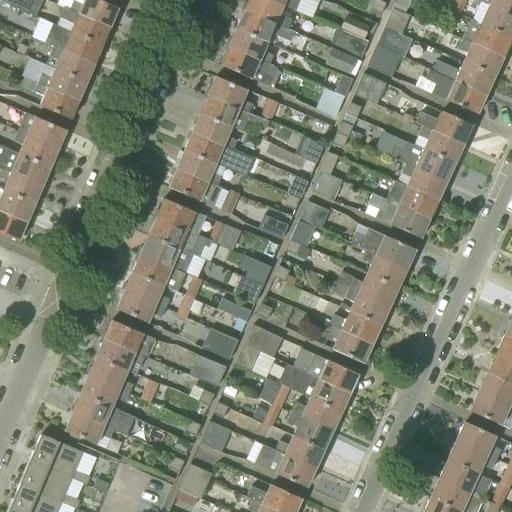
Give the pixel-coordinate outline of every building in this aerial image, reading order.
[(42,0),(12,0),(9,7),(35,18),(42,0)] [(118,10),(93,0),(83,0),(82,6),(72,2),(68,11),(78,15),(110,29),(118,10)] [(279,16),(283,8),(294,12),(266,0),(248,0),(243,12),(292,33),(293,33),(287,30),(290,21),(279,16)] [(266,0),(294,12),(299,0),(266,0)] [(375,0),(372,0),(369,10),(380,15),(384,4),(375,0)] [(411,0),(395,0),(392,7),(405,13),(411,0)] [(455,0),(450,11),(459,16),(466,0),(455,0)] [(511,0),(475,0),(475,1),(479,3),(511,18),(511,0)] [(510,41),(511,37),(511,18),(479,3),(471,22),(510,41)] [(409,15),(405,13),(392,7),(383,28),(400,35),(409,15)] [(58,18),(59,19),(56,27),(52,25),(51,25),(102,47),(110,29),(78,15),(68,11),(62,8),(58,18)] [(450,11),(441,30),(451,35),(459,16),(450,11)] [(292,33),(243,12),(236,30),(267,44),(271,35),(288,42),(292,33)] [(369,28),(345,17),(340,29),(363,39),(369,28)] [(461,40),(502,59),(510,41),(471,22),(470,21),(461,40)] [(102,47),(51,25),(43,43),(94,65),(102,47)] [(375,47),(398,57),(406,39),(400,36),(400,35),(383,28),(375,47)] [(263,52),(267,44),(236,30),(228,48),(259,61),(269,65),(272,56),(263,52)] [(360,59),(367,43),(337,30),(330,44),(349,53),(349,54),(360,59)] [(466,54),(461,63),(493,78),(502,59),(461,40),(457,50),(466,54)] [(43,43),(43,44),(52,48),(44,66),(86,84),(94,65),(43,43)] [(19,45),(16,52),(23,55),(27,48),(19,45)] [(366,68),(389,78),(398,57),(375,47),(366,68)] [(228,48),(220,68),(252,82),(252,81),(265,86),(272,69),(277,71),(278,69),(269,65),(259,61),(228,48)] [(356,60),(356,59),(331,48),(324,64),(349,75),(349,74),(356,60)] [(29,59),(21,77),(27,80),(38,85),(79,102),(86,84),(44,66),(29,59)] [(493,78),(461,63),(458,71),(436,61),(431,72),(428,70),(428,71),(485,97),(493,78)] [(444,101),(476,116),(485,97),(428,71),(424,80),(423,80),(419,89),(444,101)] [(363,75),(353,96),(375,106),(385,85),(363,75)] [(341,76),(333,93),(344,98),(352,81),(341,76)] [(207,98),(247,115),(248,114),(256,96),(215,78),(207,98)] [(70,121),(79,102),(38,85),(34,94),(42,97),(38,108),(70,121)] [(333,93),(322,89),(313,110),(335,118),(344,98),(333,93)] [(199,115),(231,128),(241,133),(246,122),(266,130),(269,124),(261,121),(251,117),(247,115),(207,98),(199,115)] [(277,104),(269,101),(261,120),(261,121),(269,124),(277,104)] [(344,114),(355,119),(360,108),(349,104),(344,114)] [(472,127),(439,112),(436,120),(419,113),(414,123),(463,145),(472,127)] [(58,151),(66,132),(33,118),(24,113),(16,133),(58,151)] [(413,119),(403,114),(402,118),(411,122),(413,119)] [(227,138),(231,128),(199,115),(191,133),(232,151),(236,142),(227,138)] [(335,134),(346,139),(352,127),(341,122),(335,134)] [(463,145),(414,123),(414,124),(421,127),(412,146),(422,150),(454,165),(463,145)] [(21,146),(18,155),(17,155),(50,169),(58,151),(16,133),(12,142),(21,146)] [(224,169),(233,173),(241,155),(232,151),(191,133),(183,152),(224,169)] [(346,139),(335,134),(331,144),(342,149),(346,139)] [(314,164),(322,146),(306,139),(298,157),(314,164)] [(17,155),(18,155),(0,146),(0,169),(0,170),(42,187),(50,169),(17,155)] [(422,150),(418,159),(409,155),(404,165),(446,183),(454,165),(422,150)] [(216,187),(224,169),(183,152),(175,171),(220,190),(220,189),(216,187)] [(337,158),(327,153),(319,171),(329,176),(337,158)] [(314,165),(303,160),(298,171),(309,176),(314,165)] [(393,183),(437,202),(446,183),(404,165),(400,174),(396,183),(393,182),(393,183)] [(42,187),(0,170),(0,179),(6,182),(2,192),(34,206),(42,187)] [(175,171),(167,189),(200,203),(212,208),(220,190),(175,171)] [(310,192),(332,202),(340,181),(339,181),(333,178),(329,176),(319,171),(310,192)] [(429,221),(437,202),(393,183),(384,201),(429,221)] [(299,199),(301,194),(302,192),(289,186),(286,194),(288,194),(299,199)] [(2,192),(0,195),(0,212),(26,224),(34,206),(2,192)] [(294,210),(298,201),(299,199),(288,194),(284,206),(294,210)] [(387,226),(419,240),(429,221),(384,201),(371,195),(366,206),(377,211),(374,219),(387,226)] [(163,200),(155,219),(198,238),(199,237),(197,236),(204,218),(163,200)] [(319,231),(328,212),(306,202),(297,222),(313,229),(319,231)] [(26,224),(0,212),(0,234),(18,243),(26,224)] [(263,216),(257,230),(281,240),(287,226),(263,216)] [(155,219),(147,237),(192,256),(191,255),(198,238),(155,219)] [(305,247),(313,229),(297,222),(290,240),(300,245),(305,247)] [(239,233),(224,227),(217,224),(209,242),(231,252),(239,233)] [(406,270),(415,251),(370,231),(366,240),(353,234),(349,244),(365,252),(406,270)] [(147,237),(139,256),(184,275),(192,256),(147,237)] [(300,245),(290,240),(284,252),(295,257),(300,245)] [(370,265),(366,275),(398,289),(406,270),(365,252),(361,261),(370,265)] [(139,256),(131,275),(164,289),(176,293),(184,275),(139,256)] [(267,266),(250,259),(244,273),(261,280),(267,266)] [(277,267),(272,278),(283,283),(286,275),(288,272),(277,267)] [(288,272),(286,275),(295,279),(297,274),(289,270),(288,272)] [(164,289),(131,275),(124,292),(164,309),(168,300),(160,297),(164,289)] [(286,275),(283,283),(292,287),(296,279),(295,279),(286,275)] [(398,289),(366,275),(362,284),(353,279),(348,289),(389,308),(398,289)] [(232,296),(253,304),(261,287),(240,277),(232,296)] [(380,327),(389,308),(348,289),(343,299),(352,303),(348,313),(380,327)] [(124,292),(116,311),(148,325),(152,314),(160,317),(164,309),(124,292)] [(178,315),(185,318),(193,301),(185,298),(178,315)] [(245,323),(250,312),(220,298),(215,309),(245,323)] [(266,322),(271,311),(260,306),(255,317),(266,322)] [(330,327),(372,346),(380,327),(348,313),(344,321),(333,315),(328,326),(331,327),(330,327)] [(511,318),(503,337),(511,340),(511,318)] [(111,322),(103,341),(143,358),(146,359),(154,341),(111,322)] [(272,359),(281,339),(252,325),(242,347),(258,354),(258,352),(272,359)] [(335,341),(331,350),(363,365),(372,346),(330,327),(326,337),(335,341)] [(209,330),(200,349),(228,361),(237,342),(209,330)] [(511,340),(503,337),(495,355),(511,363),(511,340)] [(103,341),(95,359),(127,373),(131,364),(139,367),(143,358),(103,341)] [(242,347),(234,365),(250,372),(258,354),(242,347)] [(349,395),(358,376),(326,361),(300,349),(291,368),(285,365),(285,366),(349,395)] [(511,363),(495,355),(486,374),(511,385),(511,363)] [(225,368),(197,356),(188,376),(216,388),(225,368)] [(95,359),(87,377),(128,395),(132,386),(124,382),(127,373),(95,359)] [(332,433),(340,415),(349,395),(285,366),(276,385),(288,390),(308,399),(304,408),(296,404),(291,413),(290,413),(289,414),(332,433)] [(511,385),(486,374),(477,393),(511,409),(511,385)] [(87,377),(79,396),(112,410),(115,401),(124,405),(128,395),(87,377)] [(279,409),(288,390),(276,385),(267,380),(258,399),(270,405),(279,409)] [(149,382),(141,401),(149,404),(157,386),(149,382)] [(237,390),(226,385),(222,394),(233,399),(237,390)] [(213,396),(202,391),(197,402),(208,407),(213,396)] [(511,409),(477,393),(468,412),(500,427),(505,417),(511,419),(511,409)] [(120,414),(112,410),(79,396),(71,414),(112,432),(125,437),(133,419),(120,414)] [(222,419),(227,408),(216,403),(211,414),(222,419)] [(270,427),(279,409),(270,405),(262,423),(270,427)] [(100,436),(108,439),(112,432),(71,414),(63,433),(96,447),(100,436)] [(291,437),(323,451),(332,433),(289,414),(285,423),(295,428),(291,437)] [(199,427),(188,422),(184,433),(195,438),(199,427)] [(198,444),(220,453),(229,432),(208,422),(198,444)] [(464,423),(454,443),(494,462),(499,451),(492,447),(496,438),(464,423)] [(41,436),(30,460),(72,478),(86,486),(89,478),(74,471),(82,454),(41,436)] [(261,446),(314,471),(323,451),(291,437),(287,445),(278,441),(274,451),(262,445),(261,446)] [(171,450),(183,456),(189,445),(177,439),(171,450)] [(494,462),(454,443),(446,462),(490,482),(490,481),(479,476),(483,467),(491,470),(494,462)] [(274,474),(306,489),(314,471),(261,446),(253,464),(274,474)] [(168,455),(160,474),(175,480),(183,462),(168,455)] [(30,460),(19,484),(62,502),(61,503),(74,509),(76,510),(79,502),(75,500),(64,496),(71,479),(72,478),(30,460)] [(490,482),(446,462),(438,481),(481,501),(490,482)] [(198,470),(188,466),(177,491),(199,501),(200,498),(188,493),(198,470)] [(188,493),(200,498),(210,476),(198,470),(188,493)] [(498,485),(508,490),(511,479),(511,476),(503,472),(498,485)] [(108,484),(96,479),(92,488),(104,493),(108,484)] [(475,511),(481,501),(438,481),(429,499),(457,511),(475,511)] [(57,511),(61,503),(62,502),(19,484),(9,508),(17,511),(57,511)] [(245,499),(252,502),(274,511),(295,511),(301,500),(269,485),(266,494),(251,487),(245,499)] [(457,511),(429,499),(423,511),(457,511)] [(274,511),(252,502),(248,511),(250,511),(274,511)]
